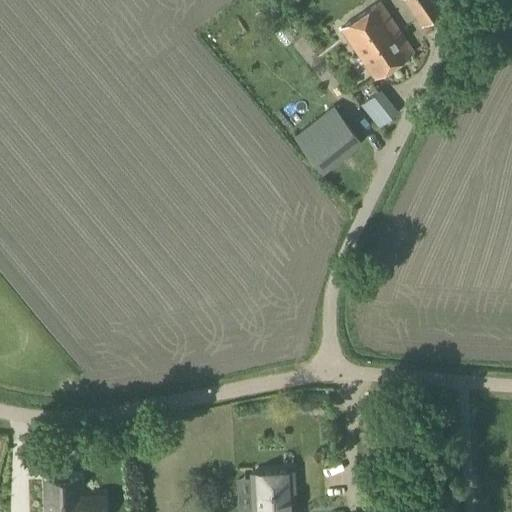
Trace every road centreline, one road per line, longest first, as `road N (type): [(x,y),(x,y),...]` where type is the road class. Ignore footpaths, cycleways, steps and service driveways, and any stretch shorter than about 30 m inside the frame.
road 1 (residential): [(343,374),(328,338),(331,296),(352,233),(465,0)]
road 2 (residential): [(343,374),(117,415),(0,410)]
road 3 (residential): [(511,386),(343,374)]
